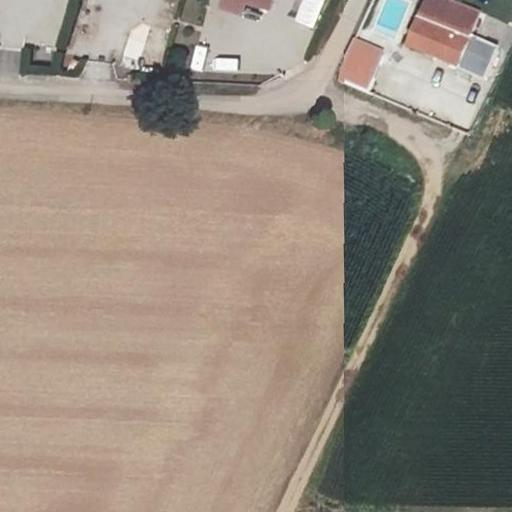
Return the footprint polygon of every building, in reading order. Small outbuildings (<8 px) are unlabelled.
[(244,13),(248,2),(242,0),(224,0),(222,7),(244,13)] [(274,9),(276,0),(242,0),(248,2),(274,9)] [(291,0),(286,21),(317,29),(324,0),(291,0)] [(477,10),(450,0),(423,0),(407,42),(456,62),(477,10)] [(133,25),(125,51),(155,60),(162,34),(133,25)] [(337,85),(371,98),(388,55),(354,42),(337,85)] [(201,72),(223,70),(222,59),(201,60),(201,72)]
